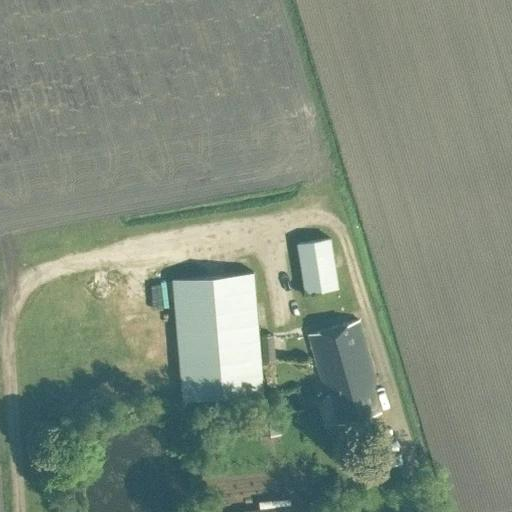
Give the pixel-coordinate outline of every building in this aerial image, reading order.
[(297,242),(305,292),(338,286),(331,237),(297,242)] [(173,278),(183,397),(264,390),(253,271),(173,278)] [(309,332),(318,363),(366,350),(357,319),(309,332)] [(261,335),(263,360),(276,359),(273,334),(261,335)] [(331,392),(372,381),(374,381),(366,350),(318,363),(326,394),(331,392)] [(372,381),(331,392),(339,421),(380,410),(372,381)] [(257,410),(259,427),(280,425),(278,408),(257,410)] [(291,499),(291,504),(231,511),(307,511),(306,497),(291,499)]
